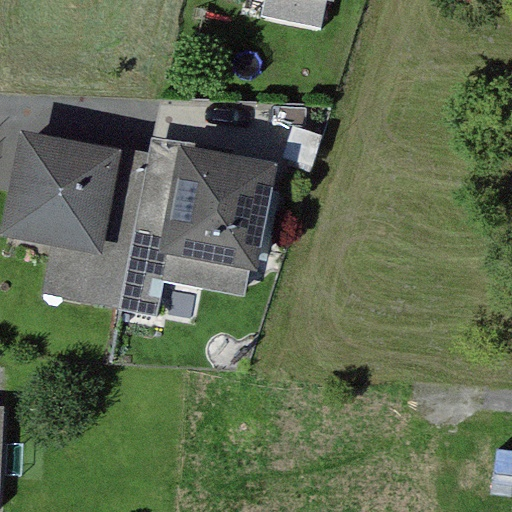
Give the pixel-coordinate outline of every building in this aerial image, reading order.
[(138,147),(35,128),(15,236),(63,245),(118,255),(138,147)] [(54,294),(170,315),(176,281),(258,296),(263,267),(174,251),(193,148),(248,158),(249,150),(165,134),(162,151),(138,147),(118,255),(63,245),(54,294)] [(248,158),(193,148),(174,251),(263,267),(273,269),(293,167),(248,158)] [(9,407),(0,407),(0,506),(7,506),(9,407)] [(511,511),(511,434),(497,432),(486,511),(511,511)]
